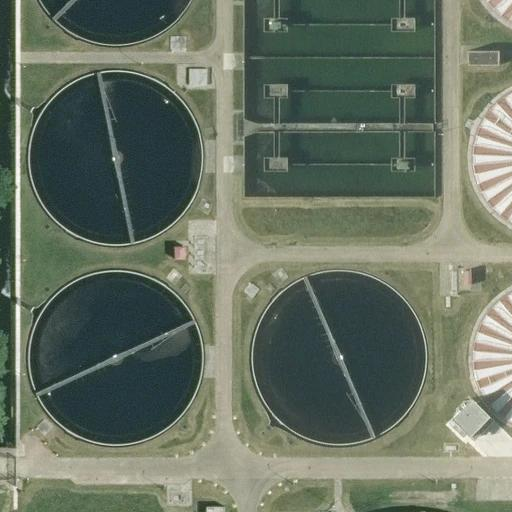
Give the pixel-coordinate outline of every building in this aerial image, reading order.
[(107,46),(113,46),(123,47),(140,44),(156,39),(170,30),(183,19),(193,6),(196,0),(41,0),(50,13),(61,25),(75,35),(90,42),(107,46)] [(439,126),(438,0),(235,0),(235,126),(439,126)] [(511,0),(483,0),(492,11),(503,22),(511,26),(511,0)] [(467,52),(467,67),(498,67),(498,52),(467,52)] [(119,71),(114,71),(103,72),(86,76),(71,83),(57,92),(46,105),(37,119),(31,134),(28,151),(28,168),(31,184),(37,200),(46,214),(58,226),(72,235),(87,242),(103,246),(120,247),(128,246),(137,244),(152,239),(167,230),(179,219),(190,206),(197,191),(202,175),(203,159),(202,142),(197,126),(189,111),(179,98),(166,87),(152,79),(136,73),(119,71)] [(511,92),(502,99),(490,110),(481,123),(475,138),(472,153),(473,169),(476,184),(482,199),(492,211),(503,222),(511,227),(511,92)] [(235,126),(235,196),(439,196),(439,126),(235,126)] [(172,247),(173,260),(183,260),(183,247),(172,247)] [(140,275),(131,274),(123,273),(106,274),(90,278),(75,285),(61,295),(50,307),(41,321),(34,337),(31,353),(31,370),(35,386),(41,402),(50,416),(62,428),(75,438),(91,444),(107,448),(124,449),(140,447),(156,441),(171,432),(183,421),(193,408),(201,393),(206,377),(207,365),(207,361),(206,344),(201,328),(193,313),(183,300),(170,289),(155,281),(140,275)] [(251,353),(251,360),(251,370),(254,387),(260,402),(269,416),(281,428),(295,438),(310,445),(326,449),(343,450),(360,447),(375,441),(390,433),(403,422),(413,409),(420,394),(425,378),(427,361),(426,358),(425,345),(420,329),(412,314),(402,301),(389,290),(375,281),(359,276),(342,273),(326,274),(309,278),(294,285),(280,295),(269,307),(260,321),(254,337),(251,353)] [(471,352),(471,358),(471,368),(475,383),(481,398),(490,410),(502,421),(511,426),(511,290),(500,298),(489,309),(480,322),(474,337),(471,352)]
